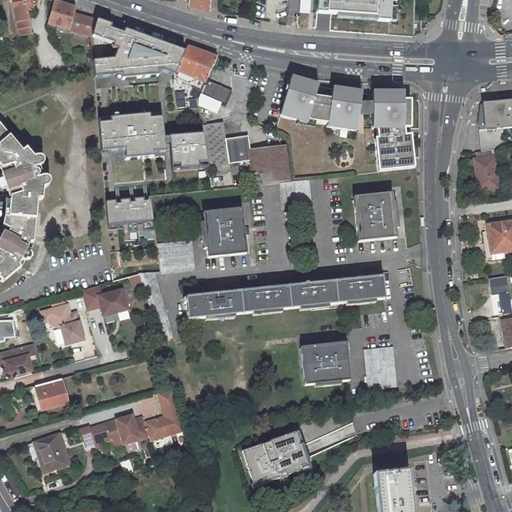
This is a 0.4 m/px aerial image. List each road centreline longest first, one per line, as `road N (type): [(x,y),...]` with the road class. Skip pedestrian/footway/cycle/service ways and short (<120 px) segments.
road 1 (secondary): [(452,60),(216,39),(102,0)]
road 2 (residential): [(456,368),(435,189)]
road 3 (residential): [(452,60),(435,104),(435,189)]
road 4 (residential): [(435,189),(453,104),(452,60)]
road 5 (residential): [(490,491),(456,368)]
